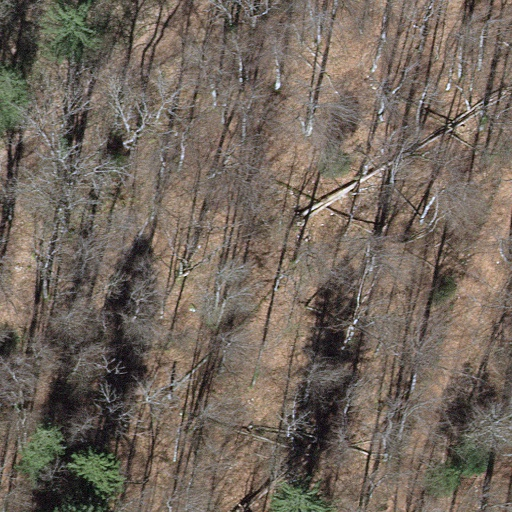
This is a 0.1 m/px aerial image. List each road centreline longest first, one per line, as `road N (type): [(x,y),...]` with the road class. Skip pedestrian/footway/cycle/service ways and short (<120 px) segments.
road 1 (track): [(511,192),(394,511)]
road 2 (track): [(0,171),(199,0)]
